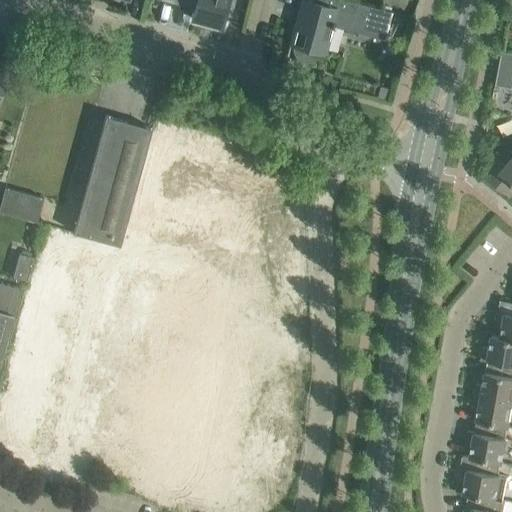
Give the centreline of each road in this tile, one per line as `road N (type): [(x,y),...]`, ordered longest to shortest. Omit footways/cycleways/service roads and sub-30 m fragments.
road 1 (residential): [(307,511),(329,377),(323,207),(334,150)]
road 2 (tertiary): [(376,478),(424,169)]
road 3 (residential): [(433,511),(426,483),(456,315),(511,249)]
road 4 (residential): [(247,68),(0,3)]
road 5 (tertiary): [(424,169),(463,0)]
road 6 (residential): [(334,150),(292,136),(247,68)]
